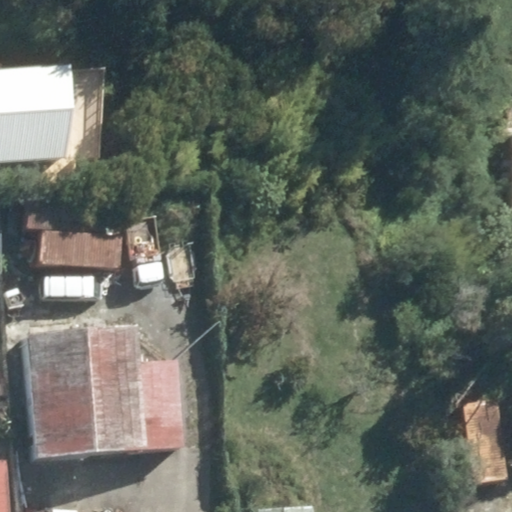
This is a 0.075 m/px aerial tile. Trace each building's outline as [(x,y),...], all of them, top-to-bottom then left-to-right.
[(0,68),(0,161),(68,157),(62,65),(0,68)] [(107,210),(27,205),(25,234),(40,235),(105,239),(107,210)] [(105,239),(40,235),(38,271),(120,276),(122,240),(105,239)] [(134,333),(28,340),(35,462),(182,452),(177,365),(136,367),(134,333)] [(460,376),(466,491),(498,489),(492,375),(460,376)]
